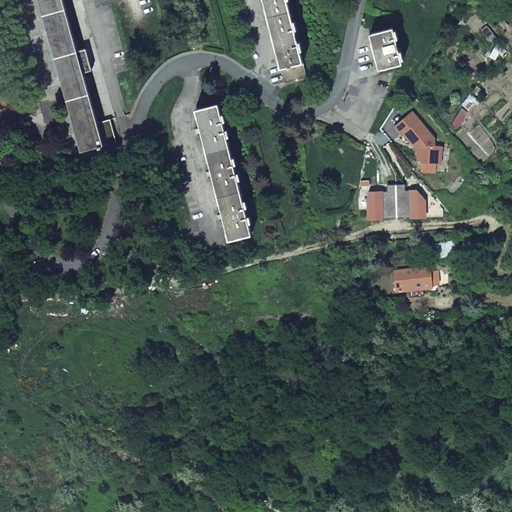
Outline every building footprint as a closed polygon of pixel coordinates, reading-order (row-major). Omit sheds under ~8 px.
[(36,0),(80,151),(97,147),(98,149),(102,148),(101,145),(116,142),(109,119),(107,120),(97,123),(83,73),(91,70),(85,48),(77,50),(62,0),(36,0)] [(306,77),(286,0),(262,0),(283,83),(306,77)] [(371,34),(380,68),(402,62),(393,28),(371,34)] [(228,95),(231,107),(241,104),(239,93),(228,95)] [(195,109),(229,239),(251,233),(218,104),(206,107),(195,109)] [(413,112),(396,126),(402,134),(404,132),(415,144),(416,145),(420,145),(419,150),(419,157),(423,162),(442,163),(443,146),(436,146),(437,140),(413,112)] [(415,218),(428,217),(427,199),(418,189),(407,190),(406,184),(389,185),(389,191),(371,193),(370,197),(372,221),(386,220),(386,215),(414,213),(415,218)] [(432,266),(394,270),(397,293),(435,289),(432,266)]
